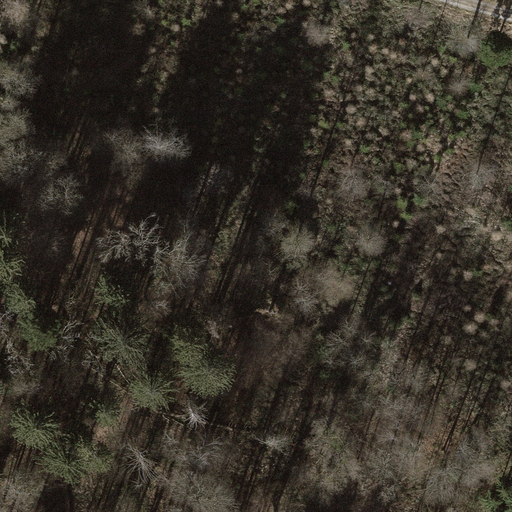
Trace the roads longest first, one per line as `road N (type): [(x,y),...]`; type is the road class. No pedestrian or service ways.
road 1 (motorway): [(511,243),(0,330)]
road 2 (motorway): [(391,511),(511,490)]
